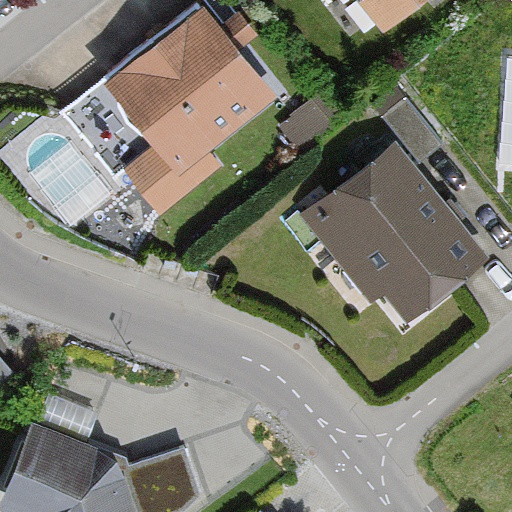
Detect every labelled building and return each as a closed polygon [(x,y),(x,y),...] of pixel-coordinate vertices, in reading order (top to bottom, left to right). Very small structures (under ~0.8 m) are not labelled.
[(359,0),(390,37),(436,0),(359,0)] [(214,152),(287,95),(250,48),(262,39),(244,16),(231,26),(216,7),(113,87),(159,145),(127,170),(163,216),(225,167),(214,152)] [(452,146),(414,97),(387,118),(425,166),(437,157),(452,146)] [(344,125),(321,98),(281,132),(305,159),(344,125)] [(304,223),(356,292),(416,321),(494,262),(405,145),(304,223)] [(0,354),(0,376),(11,368),(0,354)] [(133,468),(129,456),(38,422),(5,508),(16,511),(181,511),(199,507),(183,453),(133,468)]
